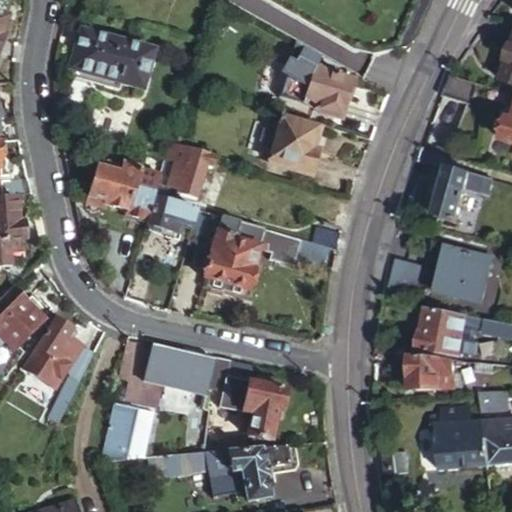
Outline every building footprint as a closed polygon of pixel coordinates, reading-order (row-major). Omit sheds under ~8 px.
[(9,9),(0,6),(0,50),(6,33),(1,31),(9,9)] [(80,30),(68,75),(120,89),(121,84),(143,89),(153,50),(80,30)] [(279,99),(301,105),(312,71),(289,64),(279,99)] [(312,71),(301,105),(339,117),(343,100),(348,101),(354,82),(312,71)] [(477,86),(450,77),(439,97),(469,107),(477,86)] [(279,119),(266,162),(308,174),(314,151),(307,149),(313,128),(279,119)] [(511,144),(511,120),(509,120),(502,142),(511,144)] [(177,137),(175,147),(190,151),(192,141),(177,137)] [(211,166),(213,157),(190,151),(175,147),(170,146),(166,157),(176,160),(169,185),(178,187),(178,191),(196,196),(204,164),(211,166)] [(99,164),(90,195),(106,199),(105,203),(128,209),(129,207),(141,166),(124,161),(122,171),(99,164)] [(162,172),(141,166),(129,207),(149,213),(154,198),(156,192),(162,172)] [(468,174),(445,168),(432,217),(455,224),(463,190),(468,174)] [(488,196),(492,181),(468,174),(463,190),(488,196)] [(6,198),(33,196),(29,180),(4,182),(6,198)] [(156,192),(154,198),(162,200),(164,194),(156,192)] [(106,199),(90,195),(87,205),(104,209),(105,203),(106,199)] [(154,198),(149,213),(148,216),(147,219),(146,224),(173,233),(179,213),(193,217),(196,209),(162,200),(154,198)] [(0,270),(11,269),(10,256),(9,244),(21,244),(25,244),(23,224),(17,224),(16,200),(0,201),(0,270)] [(149,213),(129,207),(128,209),(127,213),(147,219),(148,216),(149,213)] [(249,291),(259,252),(256,252),(263,230),(263,227),(221,215),(220,217),(202,277),(206,278),(203,287),(209,288),(208,293),(217,295),(218,290),(240,298),(243,289),(249,291)] [(334,251),(338,236),(315,229),(311,244),(334,251)] [(294,270),(301,242),(263,230),(256,252),(259,252),(266,254),(264,261),(294,270)] [(22,255),(21,244),(9,244),(10,256),(22,255)] [(481,303),(486,277),(491,258),(448,248),(438,293),(481,303)] [(424,301),(432,269),(398,261),(390,293),(424,301)] [(509,282),(486,277),(481,303),(502,308),(509,282)] [(42,322),(11,290),(0,300),(0,347),(3,344),(11,352),(42,322)] [(467,317),(427,310),(422,332),(419,332),(415,351),(459,356),(466,322),(467,317)] [(467,317),(466,322),(470,323),(470,326),(478,328),(478,325),(479,320),(467,317)] [(71,333),(54,321),(33,352),(61,372),(73,353),(78,345),(67,337),(71,333)] [(511,332),(511,325),(484,321),(484,326),(483,333),(501,337),(502,331),(511,332)] [(164,351),(151,348),(141,383),(209,399),(210,394),(227,398),(224,411),(257,419),(252,439),(274,445),(282,417),(277,414),(282,395),(225,382),(230,365),(211,360),(210,364),(164,351)] [(60,382),(77,390),(91,363),(73,353),(61,372),(60,382)] [(454,359),(410,354),(411,393),(454,392),(454,359)] [(39,423),(56,431),(77,390),(60,382),(39,423)] [(505,395),(480,398),(481,406),(505,404),(505,395)] [(97,465),(99,465),(143,462),(153,417),(111,407),(97,465)] [(442,427),(471,425),(469,409),(441,411),(441,419),(442,427)] [(438,427),(442,427),(441,419),(430,420),(431,432),(438,431),(438,427)] [(511,420),(483,423),(489,467),(511,465),(511,420)] [(442,472),(489,467),(483,423),(471,425),(442,427),(438,427),(438,431),(442,472)] [(224,446),(224,457),(238,455),(237,445),(224,446)] [(408,451),(386,452),(387,473),(409,472),(408,451)] [(238,455),(224,457),(174,460),(176,485),(197,483),(196,476),(230,474),(230,481),(236,480),(240,503),(269,501),(265,470),(285,469),(282,452),(238,455)]
